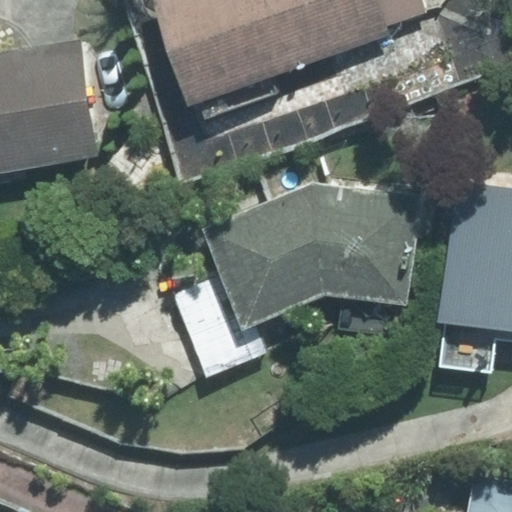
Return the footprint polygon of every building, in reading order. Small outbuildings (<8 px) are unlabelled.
[(167,0),(202,96),(398,27),(394,17),(429,5),(427,0),(167,0)] [(0,167),(107,151),(89,37),(0,50),(0,167)] [(511,324),(511,184),(464,180),(450,318),(511,324)] [(418,302),(431,195),(319,181),(212,227),(253,325),(334,291),(418,302)] [(511,511),(511,479),(477,474),(471,511),(511,511)]
